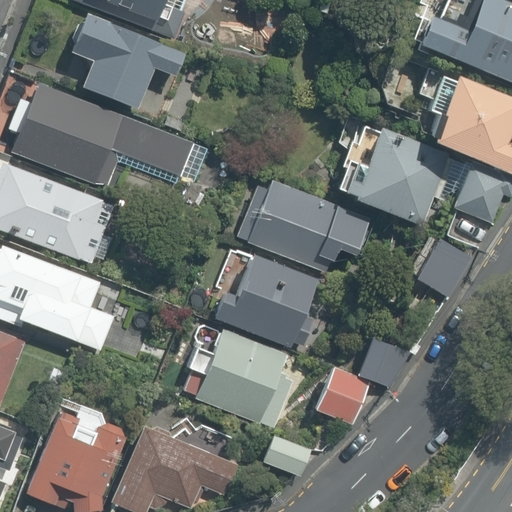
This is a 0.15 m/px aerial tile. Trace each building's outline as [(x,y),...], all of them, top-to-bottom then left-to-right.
[(190,0),(71,0),(176,39),(190,0)] [(511,5),(497,0),(474,0),(465,27),(429,15),(418,46),(511,78),(511,5)] [(183,53),(80,10),(68,47),(89,59),(81,84),(136,109),(154,70),(173,76),(183,53)] [(511,95),(456,74),(426,69),(418,92),(432,97),(429,107),(439,112),(430,136),(511,168),(511,138),(510,138),(511,134),(511,95)] [(121,114),(38,82),(11,152),(94,184),(121,114)] [(450,152),(361,121),(336,184),(426,222),(450,152)] [(511,180),(511,173),(472,159),(456,202),(498,217),(511,180)] [(116,204),(1,161),(0,163),(0,225),(94,260),(116,204)] [(372,209),(257,171),(236,237),(332,269),(339,243),(358,250),(372,209)] [(472,250),(437,231),(413,274),(449,294),(472,250)] [(98,283),(0,245),(0,309),(105,351),(111,315),(93,303),(98,283)] [(319,275),(244,252),(232,284),(218,287),(209,316),(292,342),(319,275)] [(288,349),(203,322),(179,391),(278,425),(293,378),(281,370),(288,349)] [(28,338),(0,327),(0,399),(5,402),(28,338)] [(408,350),(369,337),(358,373),(397,385),(408,350)] [(371,385),(333,366),(314,404),(352,423),(371,385)] [(82,402),(60,397),(28,493),(74,508),(103,504),(101,495),(125,426),(104,418),(94,425),(76,419),(82,402)] [(31,426),(0,414),(0,454),(19,461),(31,426)] [(240,460),(141,422),(110,499),(141,511),(148,504),(154,505),(169,498),(191,505),(202,485),(226,494),(240,460)] [(310,449),(279,435),(266,463),(297,477),(310,449)]
